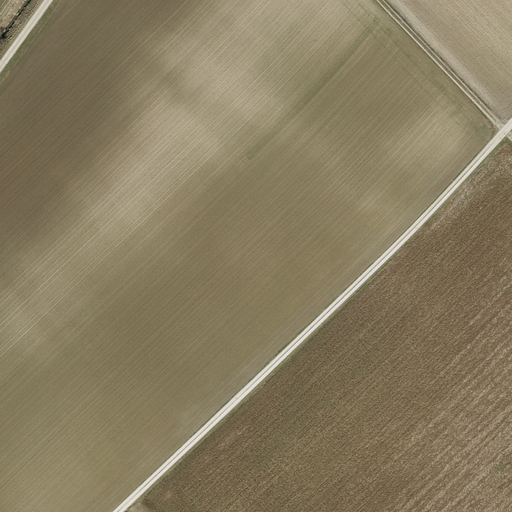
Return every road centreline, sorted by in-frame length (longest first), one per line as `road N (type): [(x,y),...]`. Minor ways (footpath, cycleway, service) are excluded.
road 1 (track): [(511,127),(116,511)]
road 2 (track): [(379,0),(506,133)]
